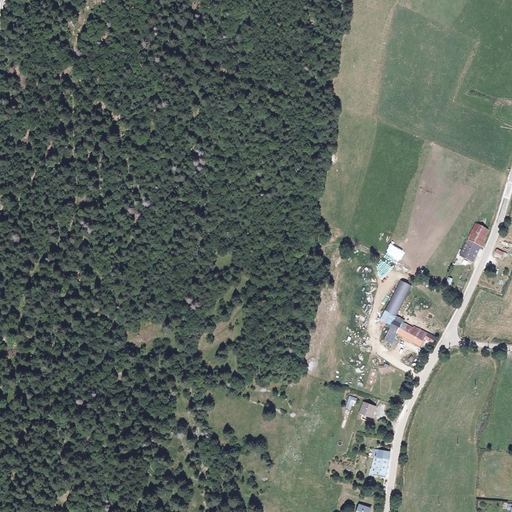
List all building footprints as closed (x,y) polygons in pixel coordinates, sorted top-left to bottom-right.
[(489,230),(478,225),(471,241),(482,245),(489,230)] [(482,245),(471,241),(466,252),(463,258),(468,260),(474,263),(482,245)] [(504,259),(506,253),(495,250),(494,256),(504,259)] [(383,315),(395,320),(407,292),(396,287),(383,315)] [(395,333),(422,348),(424,343),(426,340),(432,344),(436,338),(416,327),(415,329),(404,323),(400,330),(397,329),(395,333)] [(355,404),(347,400),(343,412),(347,413),(350,405),(352,406),(353,407),(355,404)] [(364,402),(359,412),(371,417),(374,412),(376,406),(364,402)] [(387,451),(373,449),(372,456),(374,456),(376,456),(386,458),(387,454),(387,451)] [(387,477),(389,466),(389,458),(386,458),(376,456),(374,456),(372,466),(371,467),(370,472),(370,474),(381,476),(387,477)]
